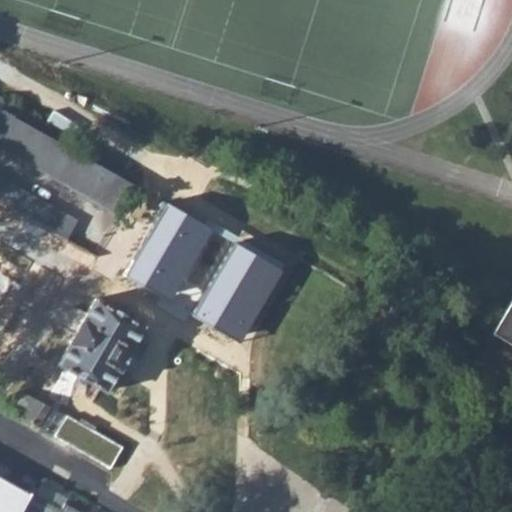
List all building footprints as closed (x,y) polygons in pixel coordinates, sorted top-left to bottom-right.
[(0,148),(117,214),(131,191),(134,193),(137,188),(0,113),(0,112),(2,105),(0,102),(0,148)] [(0,206),(68,243),(80,221),(0,178),(0,206)] [(152,293),(155,294),(198,223),(160,200),(158,206),(160,207),(122,274),(125,276),(127,273),(154,289),(152,293)] [(232,243),(192,314),(238,340),(278,269),(232,243)] [(57,364),(105,392),(117,371),(119,372),(144,325),(94,297),(57,364)] [(511,300),(511,302),(494,331),(511,342),(511,300)] [(20,392),(8,411),(112,466),(124,444),(66,413),(20,392)] [(0,511),(17,511),(27,497),(0,480),(0,511)] [(76,511),(61,503),(55,511),(54,511),(27,497),(17,511),(76,511)]
